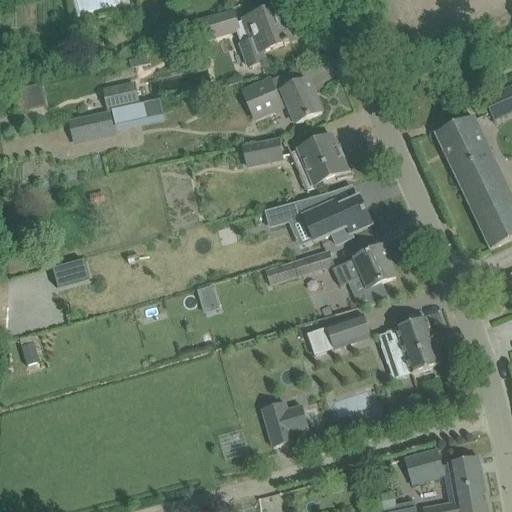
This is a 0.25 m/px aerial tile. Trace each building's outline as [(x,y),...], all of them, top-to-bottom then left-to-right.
[(278,10),(281,9),(281,8),(237,25),(233,13),(195,24),(201,42),(229,34),(232,41),(249,36),(251,41),(239,46),(248,69),(266,62),(263,54),(283,46),(283,47),(294,43),(286,21),(282,23),(278,10)] [(511,54),(508,46),(457,68),(468,91),(511,71),(511,54)] [(131,70),(146,66),(144,59),(129,62),(131,70)] [(134,85),(105,91),(109,111),(112,110),(147,102),(144,86),(153,84),(150,70),(132,74),(134,85)] [(296,125),(303,122),(322,114),(308,81),(276,95),(271,82),(243,94),(254,121),(288,107),(296,125)] [(511,88),(485,101),(495,123),(511,115),(511,88)] [(22,109),(45,106),(43,91),(20,94),(22,109)] [(161,104),(110,115),(114,134),(165,124),(161,104)] [(74,142),(114,134),(110,115),(70,123),(74,142)] [(490,252),(508,243),(511,241),(511,198),(473,117),(435,135),(490,252)] [(314,145),(292,155),(302,180),(308,177),(313,189),(336,179),(337,181),(353,178),(353,177),(352,177),(344,159),(342,160),(338,151),(341,149),(341,148),(337,149),(332,137),(314,145)] [(283,160),(279,141),(243,148),(247,168),(283,160)] [(333,194),(266,213),(271,229),(291,223),(289,218),(300,213),(315,245),(332,237),(337,247),(353,240),(351,235),(372,226),(360,199),(339,209),(333,194)] [(368,291),(377,287),(396,279),(382,249),(335,270),(341,282),(360,274),(368,291)] [(239,259),(241,270),(265,265),(262,253),(239,259)] [(266,273),(271,287),(332,266),(328,253),(307,260),(283,267),(266,273)] [(412,376),(442,366),(426,320),(396,330),(397,331),(387,334),(391,345),(382,348),(388,366),(406,359),(412,376)] [(334,352),(357,344),(349,321),(327,329),(327,330),(308,336),(315,357),(334,351),(334,352)] [(287,413),(285,405),(262,412),(273,450),(296,443),(294,436),(309,431),(302,408),(287,413)] [(437,451),(404,460),(412,487),(449,476),(455,504),(424,510),(424,511),(489,511),(480,459),(449,465),(449,464),(442,466),(437,451)] [(393,494),(381,496),(383,509),(395,507),(393,494)]
